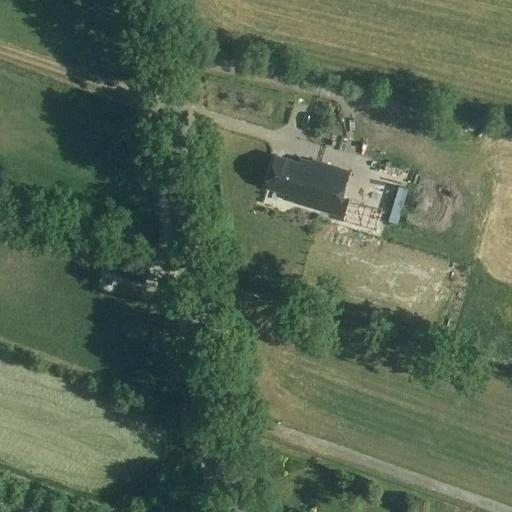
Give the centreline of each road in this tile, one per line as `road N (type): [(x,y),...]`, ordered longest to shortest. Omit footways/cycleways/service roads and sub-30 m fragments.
road 1 (tertiary): [(242,511),(149,0)]
road 2 (track): [(169,110),(0,52)]
